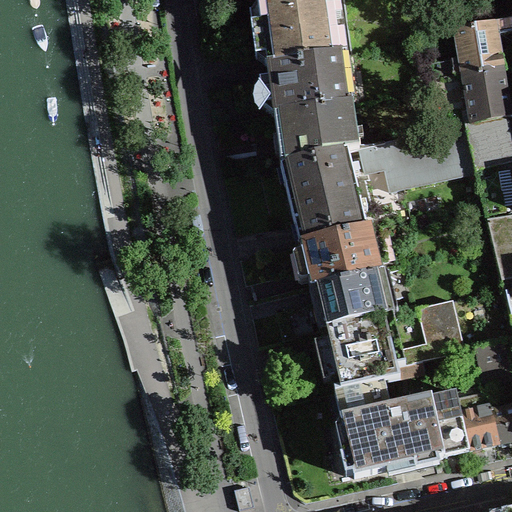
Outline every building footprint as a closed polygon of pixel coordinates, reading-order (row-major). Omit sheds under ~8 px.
[(334,58),(339,57),(331,0),(286,0),(258,4),(261,25),(251,27),(254,49),(264,47),(267,69),(334,60),(334,58)] [(496,32),(495,25),(455,32),(460,61),(429,66),(432,81),(503,69),(496,32)] [(263,108),(274,107),(276,118),(346,108),(353,106),(354,106),(353,102),(348,103),(342,60),(347,59),(346,56),(339,57),(334,58),(334,60),(267,69),(269,82),(259,84),(263,108)] [(466,127),(505,119),(511,118),(503,69),(432,81),(442,132),(466,127)] [(342,154),(348,153),(359,150),(353,106),(346,108),(276,118),(274,118),(281,167),(282,167),(342,153),(342,154)] [(466,127),(477,173),(511,162),(511,148),(505,119),(466,127)] [(390,193),(476,174),(477,174),(477,173),(466,127),(442,132),(360,150),(365,173),(385,169),(390,193)] [(295,229),(303,227),(307,246),(367,232),(348,153),(342,154),(342,153),(282,167),(281,167),(281,170),(285,187),(295,229)] [(511,162),(477,173),(477,174),(486,212),(492,210),(494,217),(511,213),(511,162)] [(489,223),(494,247),(502,281),(504,281),(511,279),(511,218),(497,221),(490,223),(489,223)] [(403,269),(392,225),(367,232),(307,246),(300,248),(309,284),(310,291),(360,279),(403,269)] [(321,334),(371,322),(360,279),(310,291),(321,334)] [(402,350),(394,316),(371,322),(321,334),(335,394),(384,383),(398,379),(396,369),(465,353),(453,302),(418,310),(426,345),(402,350)] [(476,351),(483,384),(511,377),(503,345),(476,351)] [(443,458),(435,425),(430,399),(390,408),(384,383),(335,394),(341,419),(340,419),(349,455),(341,456),(346,476),(353,475),(354,479),(404,468),(414,465),(416,471),(437,467),(439,466),(438,460),(443,459),(443,458)] [(511,407),(490,413),(497,446),(505,444),(511,442),(511,407)] [(497,446),(490,413),(489,408),(462,414),(463,419),(470,452),(490,447),(497,446)] [(470,452),(463,419),(435,425),(443,458),(450,456),(470,452)] [(244,488),(238,489),(243,508),(254,506),(249,486),(244,488)]
